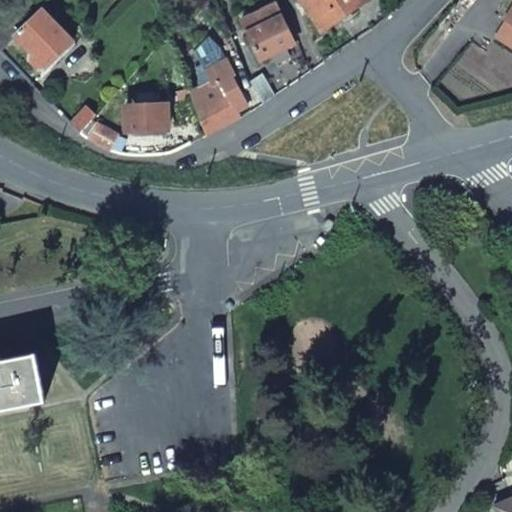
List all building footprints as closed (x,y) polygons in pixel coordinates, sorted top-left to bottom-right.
[(303,0),(321,25),(357,0),(303,0)] [(287,7),(245,31),(258,57),(269,51),(274,60),(289,52),(285,43),(293,39),(282,17),(289,14),(287,7)] [(67,40),(37,9),(16,30),(6,20),(11,16),(5,10),(0,15),(0,47),(12,35),(42,66),(67,40)] [(495,37),(511,47),(511,23),(505,20),(495,37)] [(269,81),(255,90),(262,101),(276,91),(269,81)] [(222,125),(244,112),(237,100),(216,113),(222,125)] [(143,129),(160,128),(164,103),(121,106),(124,130),(132,130),(132,133),(142,132),(143,129)] [(80,109),(67,124),(77,134),(91,117),(80,109)] [(82,138),(102,149),(108,150),(114,136),(91,125),(82,138)] [(162,142),(135,144),(136,155),(163,153),(162,142)] [(0,407),(43,399),(33,351),(0,357),(0,407)] [(510,511),(511,496),(493,504),(495,511),(510,511)]
